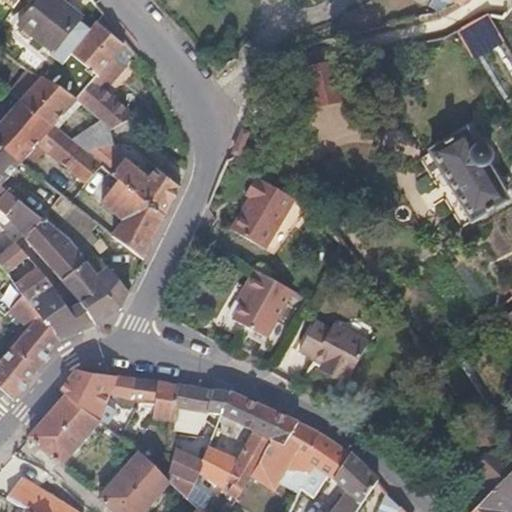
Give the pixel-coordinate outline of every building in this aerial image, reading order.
[(68,55),(90,27),(80,19),(81,14),(63,0),(36,0),(15,27),(48,53),(47,57),(58,66),(68,55)] [(110,57),(122,42),(96,20),(90,27),(68,55),(94,75),(110,57)] [(121,65),(132,50),(122,42),(110,57),(121,65)] [(131,116),(105,94),(102,91),(122,66),(121,65),(110,57),(94,75),(73,100),(111,129),(125,121),(131,116)] [(18,104),(41,77),(31,70),(9,96),(18,104)] [(50,129),(73,100),(41,77),(18,104),(50,129)] [(72,145),(50,129),(18,104),(0,125),(0,152),(19,166),(36,145),(83,183),(98,166),(85,156),(72,145)] [(511,201),(460,125),(423,152),(475,227),(511,201)] [(115,143),(111,129),(72,145),(85,156),(89,149),(115,143)] [(0,188),(1,188),(19,166),(0,152),(0,188)] [(164,216),(179,185),(154,165),(147,176),(123,157),(109,174),(116,180),(164,216)] [(244,196),(248,198),(229,229),(264,250),(294,199),(255,177),(244,196)] [(144,257),(164,216),(116,180),(100,202),(121,219),(113,235),(144,257)] [(42,219),(1,188),(0,188),(0,212),(11,222),(26,238),(42,219)] [(98,224),(70,203),(61,196),(52,208),(80,227),(92,245),(97,238),(91,232),(98,224)] [(120,308),(129,290),(107,263),(97,275),(64,237),(42,219),(26,238),(81,303),(97,322),(120,308)] [(71,310),(51,284),(14,245),(0,257),(0,267),(9,278),(21,267),(30,277),(17,288),(62,341),(80,331),(97,322),(81,303),(71,310)] [(252,270),(243,288),(236,301),(241,304),(231,320),(264,338),(290,291),(252,270)] [(62,341),(17,288),(11,282),(0,293),(0,303),(28,329),(0,361),(27,384),(47,360),(62,341)] [(346,381),(367,342),(333,324),(328,331),(314,323),(298,351),(320,363),(319,366),(346,381)] [(27,384),(0,361),(0,388),(14,401),(27,384)] [(130,400),(135,380),(76,371),(59,391),(65,396),(99,421),(111,398),(130,400)] [(173,422),(177,385),(135,380),(130,400),(152,404),(150,419),(173,422)] [(222,417),(231,392),(203,389),(177,385),(173,422),(172,427),(197,431),(196,425),(200,414),(217,415),(222,417)] [(367,408),(335,385),(321,404),(354,427),(367,408)] [(240,492),(260,464),(275,440),(285,444),(297,423),(279,415),(252,402),(231,392),(222,417),(256,433),(238,460),(209,448),(202,463),(197,474),(224,488),(227,484),(240,492)] [(61,466),(99,421),(65,396),(28,437),(61,466)] [(332,482),(349,455),(329,440),(314,431),(297,423),(285,444),(275,440),(260,464),(283,476),(293,458),(332,482)] [(490,490),(511,469),(511,465),(495,448),(472,470),(490,490)] [(197,474),(202,463),(169,449),(167,476),(192,485),(197,474)] [(113,511),(144,511),(171,484),(138,454),(98,498),(113,511)] [(359,511),(377,483),(365,470),(349,455),(332,482),(345,491),(331,511),(359,511)] [(511,511),(511,469),(490,490),(467,511),(511,511)] [(68,511),(20,481),(6,503),(16,510),(27,511),(68,511)] [(397,511),(400,505),(396,500),(389,493),(381,511),(397,511)]
